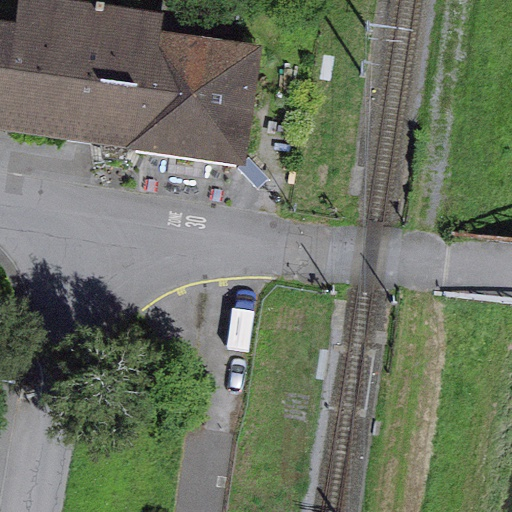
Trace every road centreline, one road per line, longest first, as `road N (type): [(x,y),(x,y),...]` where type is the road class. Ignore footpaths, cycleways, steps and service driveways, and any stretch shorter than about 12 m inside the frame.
road 1 (residential): [(83,221),(291,251),(511,270)]
road 2 (residential): [(35,511),(83,221)]
road 3 (track): [(428,261),(476,0)]
